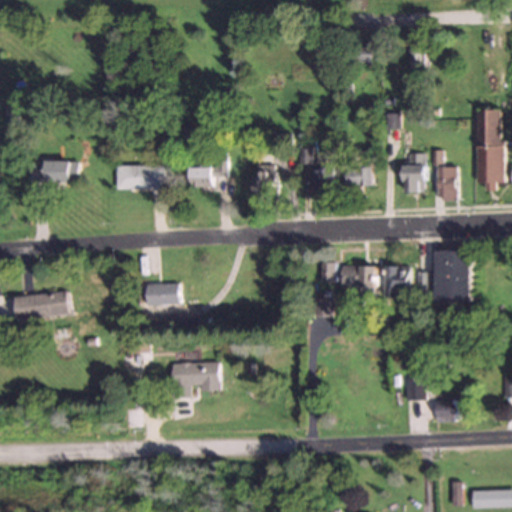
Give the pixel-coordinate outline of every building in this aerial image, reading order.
[(370,43),(347,43),(347,63),(370,63),(370,43)] [(476,109),(476,181),(484,181),(484,186),(502,186),(502,108),(476,109)] [(176,151),(191,151),(191,128),(176,128),(176,151)] [(405,190),(425,190),(425,153),(405,153),(405,190)] [(29,160),(29,180),(78,180),(78,160),(29,160)] [(191,186),(212,186),(212,176),(227,176),(227,160),(217,160),(217,166),(191,166),(191,186)] [(257,163),(256,192),(261,192),(261,206),(277,206),(278,164),(257,163)] [(165,164),(116,164),(116,188),(165,188),(165,164)] [(349,193),(362,193),(362,185),(374,185),(373,164),(349,165),(349,193)] [(336,195),(336,167),(315,167),(315,195),(336,195)] [(455,167),(438,167),(438,196),(455,196),(455,167)] [(471,250),(435,250),(435,301),(471,301),(471,250)] [(335,262),(320,262),(320,281),(335,281),(335,262)] [(373,264),(340,264),(340,288),(373,288),(373,264)] [(384,265),(385,292),(410,292),(410,265),(384,265)] [(427,295),(427,272),(416,272),(416,295),(427,295)] [(147,283),(147,304),(180,303),(180,282),(147,283)] [(16,319),(70,314),(68,290),(14,295),(16,319)] [(312,315),(329,315),(329,298),(312,298),(312,315)] [(171,363),(171,397),(190,396),(190,385),(199,385),(199,391),(219,391),(218,362),(171,363)] [(511,376),(503,376),(503,398),(511,397),(511,376)] [(424,400),(424,378),(405,378),(405,400),(424,400)] [(436,402),(436,422),(466,422),(466,402),(436,402)] [(451,482),(451,505),(460,505),(460,482),(451,482)] [(471,508),(511,507),(511,489),(471,490),(471,508)]
